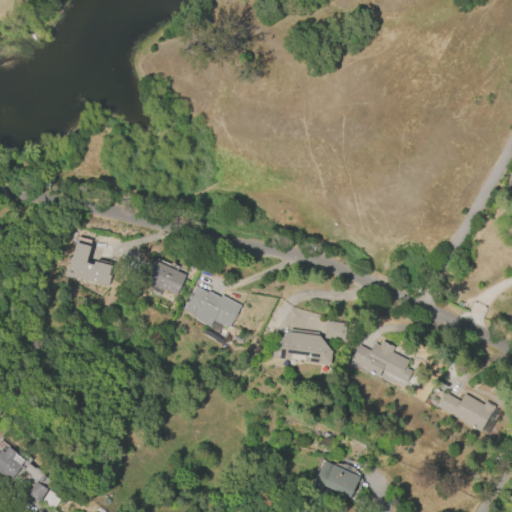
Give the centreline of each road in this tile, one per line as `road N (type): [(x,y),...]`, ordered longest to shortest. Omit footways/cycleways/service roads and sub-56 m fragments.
road 1 (residential): [(0,192),(428,298),(511,347)]
road 2 (residential): [(428,298),(511,142)]
